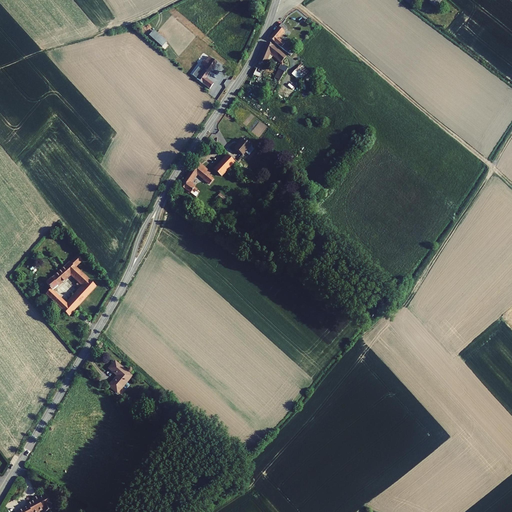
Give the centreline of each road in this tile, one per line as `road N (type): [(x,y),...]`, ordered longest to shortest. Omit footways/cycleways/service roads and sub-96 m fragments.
road 1 (track): [(511,184),(296,1)]
road 2 (tertiary): [(0,495),(129,273)]
road 3 (tertiary): [(159,203),(249,64),(273,6)]
road 4 (track): [(511,134),(386,316)]
road 5 (track): [(0,68),(176,0)]
